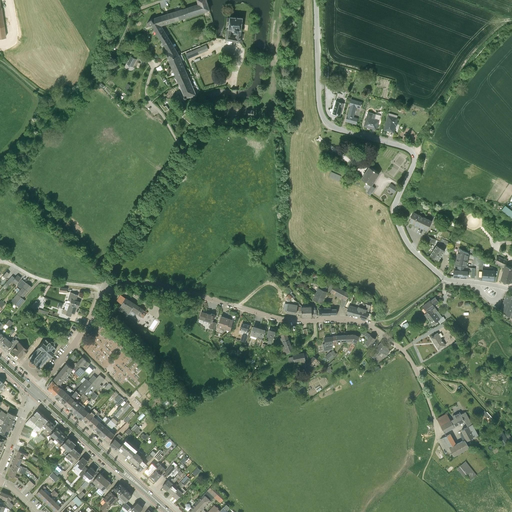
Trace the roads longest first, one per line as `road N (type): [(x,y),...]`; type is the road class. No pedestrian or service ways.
road 1 (unclassified): [(511,290),(448,280),(410,247),(394,211),(413,153),(326,121),(316,0)]
road 2 (residential): [(437,437),(408,357),(367,324),(282,319),(151,282),(104,285)]
road 3 (track): [(413,153),(476,56),(511,22)]
road 4 (primary): [(137,484),(37,388)]
road 5 (primary): [(34,397),(137,484)]
road 6 (residential): [(37,388),(81,333),(104,285)]
road 7 (track): [(415,371),(461,381),(510,438)]
